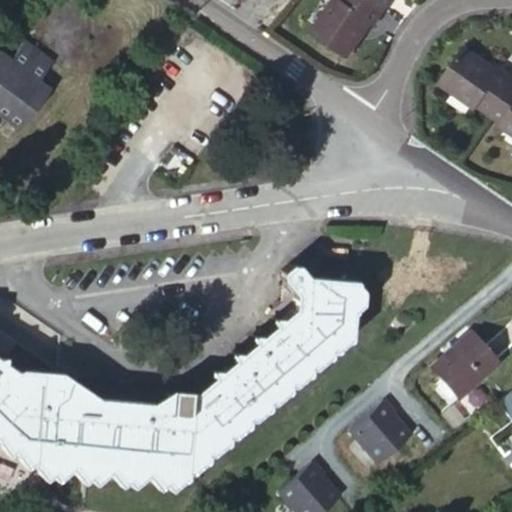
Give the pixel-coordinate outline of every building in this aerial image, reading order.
[(367,0),(329,0),(309,29),(345,54),(358,36),(355,33),(365,19),(368,20),(377,7),(367,0)] [(0,118),(15,130),(13,133),(15,135),(48,92),(46,91),(43,95),(34,88),(37,84),(52,65),(24,43),(9,62),(5,67),(0,63),(0,118)] [(511,79),(495,67),(493,69),(477,58),(478,55),(465,47),(441,81),(474,104),(477,101),(491,111),(509,83),(511,79)] [(0,55),(0,63),(5,67),(9,62),(0,55)] [(511,79),(509,83),(491,111),(503,120),(501,122),(511,130),(511,145),(511,146),(511,148),(511,79)] [(46,91),(37,84),(34,88),(43,95),(46,91)] [(0,448),(1,450),(8,444),(13,444),(12,457),(18,463),(25,457),(31,458),(29,469),(36,476),(56,478),(64,473),(69,473),(76,480),(85,481),(94,482),(101,475),(108,476),(113,483),(134,485),(140,479),(145,479),(152,486),(171,488),(257,415),(345,339),(346,312),(352,306),(354,287),(349,282),(351,280),(348,276),(318,275),(299,273),(289,261),(283,261),(274,268),(274,276),(283,287),(282,306),(270,317),(264,317),(263,322),(252,333),(245,332),(245,338),(233,349),(227,349),(226,355),(213,366),(208,365),(207,371),(196,381),(81,381),(80,385),(59,375),(19,374),(19,375),(16,375),(4,367),(3,360),(0,360),(0,448)] [(495,363),(468,333),(428,369),(455,398),(495,363)] [(511,388),(495,402),(510,422),(511,423),(511,388)] [(390,411),(380,399),(345,429),(374,463),(407,434),(389,413),(390,411)] [(292,511),(316,511),(336,496),(317,474),(319,473),(308,460),(274,490),(292,511)]
